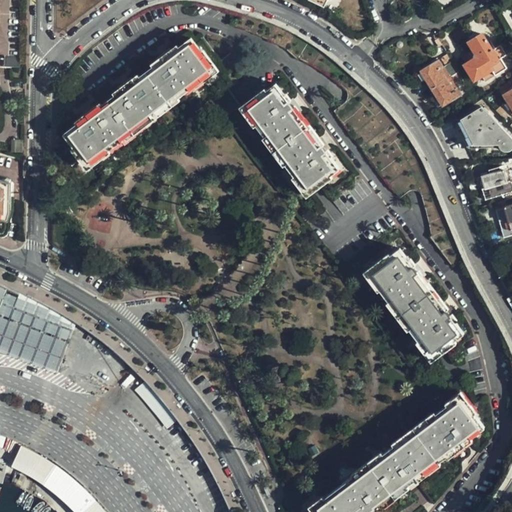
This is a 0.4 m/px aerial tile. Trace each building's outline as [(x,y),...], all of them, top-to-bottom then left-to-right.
[(266,23),(237,14),(233,25),(238,27),(271,41),(282,46),(296,59),(299,57),(322,70),(345,88),(347,92),(347,96),(347,98),(341,104),(333,110),(399,199),(406,194),(410,192),(412,192),(416,193),(419,195),(421,199),(430,235),(429,236),(453,269),(462,262),(449,228),(426,172),(418,155),(410,142),(392,118),(373,98),(344,72),(327,58),(317,50),(303,40),(288,33),(266,23)] [(212,97),(225,116),(239,105),(226,87),(244,72),(228,51),(218,58),(200,35),(192,41),(190,38),(172,50),(160,61),(135,80),(122,89),(97,109),(83,118),(65,133),(74,144),(76,147),(62,157),(75,174),(72,175),(86,193),(107,176),(94,159),(107,149),(109,151),(126,138),(125,136),(176,98),(177,100),(195,86),(194,84),(200,79),(212,97)] [(498,59),(500,59),(496,52),(493,54),(487,44),(481,35),(468,42),(474,53),(474,58),(464,65),(474,80),(483,74),(491,68),(495,74),(503,69),(498,59)] [(496,52),(500,59),(506,55),(499,44),(495,47),(491,41),(487,44),(493,54),(496,52)] [(160,61),(172,50),(169,46),(157,56),(160,61)] [(432,89),(448,79),(446,76),(448,74),(439,60),(437,62),(432,64),(421,71),(423,74),(427,81),(428,82),(426,84),(430,90),(432,89)] [(122,89),(135,80),(132,76),(119,85),(122,89)] [(451,84),(448,79),(432,89),(436,94),(438,99),(443,105),(443,106),(454,99),(458,97),(461,95),(453,83),(451,84)] [(326,150),(317,138),(297,112),(289,100),(275,83),(244,105),(257,123),(256,124),(266,138),(268,137),(287,161),(285,163),(296,177),(298,175),(309,191),(339,167),(326,150)] [(469,106),(474,103),(470,96),(466,99),(469,106)] [(289,100),(297,112),(302,109),(293,97),(289,100)] [(83,118),(97,109),(93,105),(80,114),(83,118)] [(511,135),(483,106),(457,123),(470,144),(504,142),(506,146),(510,147),(511,145),(511,135)] [(321,135),(317,138),(326,150),(330,147),(321,135)] [(24,151),(25,138),(14,138),(13,150),(24,151)] [(74,144),(61,155),(62,157),(76,147),(74,144)] [(485,187),(508,180),(504,168),(500,169),(499,165),(490,168),(491,172),(476,176),(478,182),(483,180),(485,187)] [(10,203),(10,183),(0,180),(0,218),(7,220),(10,203)] [(508,180),(499,182),(485,187),(484,187),(488,199),(507,193),(508,195),(511,195),(510,192),(511,191),(511,181),(510,180),(508,180)] [(65,193),(70,199),(77,193),(73,186),(65,193)] [(77,193),(70,199),(72,202),(80,196),(77,193)] [(511,196),(504,199),(507,206),(504,207),(494,209),(501,239),(511,235),(511,231),(511,228),(511,196)] [(453,315),(443,303),(423,276),(415,265),(400,247),(369,270),(382,286),(380,288),(391,301),(392,300),(412,326),(410,327),(420,340),(422,339),(435,355),(466,332),(453,315)] [(415,265),(423,276),(427,273),(418,262),(415,265)] [(20,291),(12,308),(71,332),(76,322),(63,313),(46,303),(34,297),(23,292),(20,291)] [(447,300),(443,303),(453,315),(457,312),(447,300)] [(0,349),(56,372),(68,344),(0,316),(0,349)] [(417,479),(465,442),(472,437),(485,426),(462,396),(449,406),(448,404),(434,414),(435,416),(396,446),(395,445),(383,453),(385,455),(360,474),(358,472),(323,497),(325,500),(317,506),(321,511),(371,511),(375,509),(377,510),(409,485),(417,479)] [(472,437),(465,442),(469,447),(475,441),(472,437)] [(57,466),(24,448),(15,469),(45,484),(63,499),(76,511),(107,511),(87,490),(57,466)] [(8,462),(0,460),(0,480),(4,482),(4,479),(8,462)] [(421,484),(417,479),(409,485),(413,490),(421,484)]
